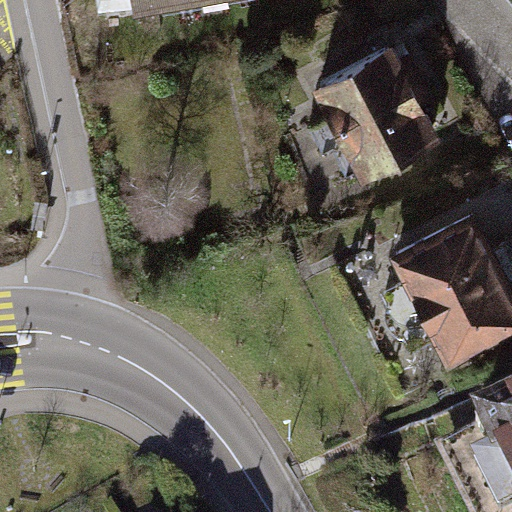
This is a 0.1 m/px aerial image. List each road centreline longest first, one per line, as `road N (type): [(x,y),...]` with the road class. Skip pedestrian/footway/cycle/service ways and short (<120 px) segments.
road 1 (residential): [(38,0),(101,352)]
road 2 (tertiary): [(101,352),(164,387),(227,445),(269,511)]
